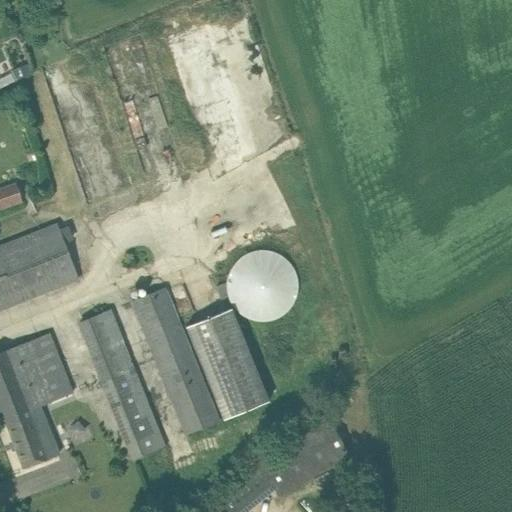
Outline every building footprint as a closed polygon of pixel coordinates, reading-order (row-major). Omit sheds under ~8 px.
[(0,207),(22,200),(15,181),(0,186),(0,207)] [(0,246),(0,309),(78,279),(63,241),(72,237),(67,226),(59,229),(57,224),(0,246)] [(297,294),(298,286),(297,277),(293,269),(288,261),(280,255),(270,251),(260,250),(251,251),(244,254),(237,259),(231,266),(227,275),(226,286),(227,296),(231,305),(237,312),(244,317),(251,320),(260,322),(270,321),(280,317),(288,310),(293,302),(297,294)] [(164,288),(132,301),(186,434),(218,421),(164,288)] [(224,419),(269,400),(231,308),(185,327),(224,419)] [(135,459),(165,447),(110,310),(80,322),(135,459)] [(73,392),(50,332),(0,351),(0,421),(6,419),(24,467),(59,453),(41,405),(73,392)] [(329,420),(259,463),(278,496),(349,454),(329,420)]
